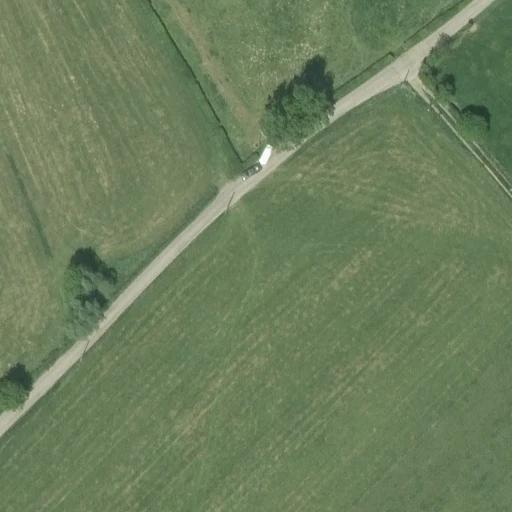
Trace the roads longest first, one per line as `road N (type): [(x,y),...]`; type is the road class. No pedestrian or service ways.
road 1 (unclassified): [(0,424),(196,227),(478,0)]
road 2 (track): [(400,64),(511,190)]
